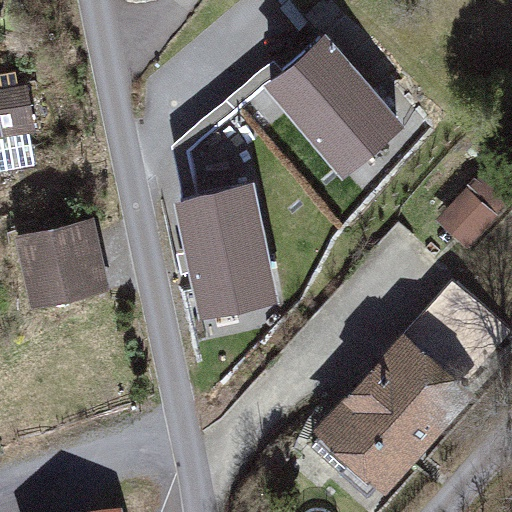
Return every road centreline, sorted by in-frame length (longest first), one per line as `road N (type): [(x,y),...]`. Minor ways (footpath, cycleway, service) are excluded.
road 1 (residential): [(191,511),(192,478),(140,217),(85,0)]
road 2 (residential): [(511,407),(424,511)]
